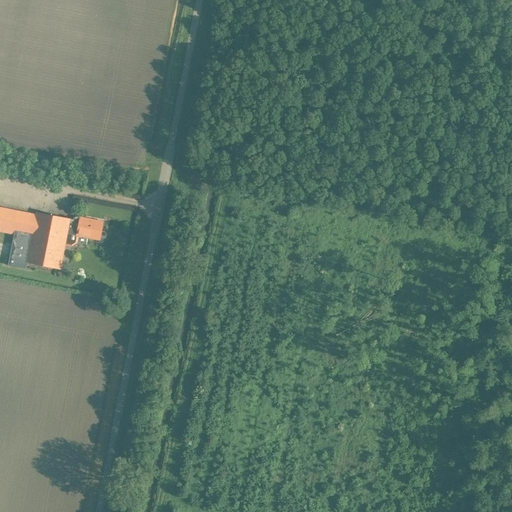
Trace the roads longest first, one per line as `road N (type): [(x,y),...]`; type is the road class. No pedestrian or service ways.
road 1 (unclassified): [(99,511),(198,0)]
road 2 (track): [(156,511),(224,185),(167,166)]
